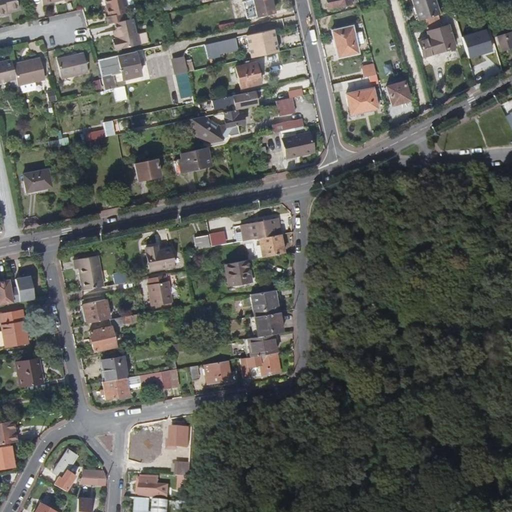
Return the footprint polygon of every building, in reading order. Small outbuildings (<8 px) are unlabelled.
[(17,7),(15,0),(0,0),(0,14),(5,13),(5,10),(17,7)] [(128,11),(125,0),(104,0),(108,15),(106,16),(108,23),(114,22),(125,19),(123,12),(128,11)] [(253,0),(254,1),(245,3),(248,15),(256,13),(257,15),(274,11),(271,0),(253,0)] [(440,13),(435,0),(413,0),(420,20),(424,18),(438,14),(440,13)] [(447,12),(438,15),(441,24),(450,21),(447,12)] [(438,15),(438,14),(424,18),(428,31),(442,27),(441,24),(438,15)] [(134,33),(130,18),(125,19),(114,22),(116,33),(113,34),(117,48),(138,43),(135,32),(134,33)] [(233,21),(217,24),(218,30),(234,27),(233,21)] [(358,53),(352,25),(332,30),(336,48),(337,47),(339,56),(346,54),(346,55),(358,53)] [(454,47),(448,25),(442,27),(428,31),(430,38),(419,41),(423,56),(454,47)] [(278,51),(273,28),(247,35),(251,57),(278,51)] [(461,36),(468,57),(475,55),(476,53),(482,51),(484,52),(491,50),(485,29),(461,36)] [(511,46),(511,30),(495,35),(499,50),(511,46)] [(235,37),(204,45),(207,59),(211,58),(218,56),(219,56),(219,54),(238,49),(235,37)] [(140,76),(135,50),(97,59),(102,79),(104,90),(112,88),(108,67),(120,65),(123,80),(140,76)] [(87,70),(82,51),(56,57),(60,76),(87,70)] [(185,55),(172,57),(174,73),(187,71),(185,55)] [(218,56),(211,58),(213,64),(220,63),(218,56)] [(45,79),(40,58),(12,64),(16,79),(17,85),(45,79)] [(16,79),(12,64),(11,59),(0,61),(0,82),(9,80),(16,79)] [(260,83),(256,61),(235,66),(240,87),(260,83)] [(376,74),(374,66),(361,69),(363,76),(370,75),(376,74)] [(174,74),(172,67),(157,71),(158,78),(174,74)] [(364,84),(362,77),(343,81),(344,88),(364,84)] [(409,100),(404,81),(386,86),(391,104),(409,100)] [(21,85),(22,91),(36,88),(35,82),(21,85)] [(310,93),(308,86),(296,89),(297,95),(310,93)] [(377,108),(373,87),(346,93),(348,106),(350,105),(352,112),(359,110),(360,112),(377,108)] [(53,92),(46,93),(48,102),(54,100),(53,92)] [(250,105),(248,93),(238,95),(238,94),(215,98),(217,107),(234,104),(235,109),(239,108),(250,105)] [(299,111),(296,96),(280,99),(283,115),(299,111)] [(244,132),(242,124),(248,122),(246,112),(241,113),(239,108),(226,111),(229,123),(228,124),(224,125),(209,114),(194,117),(197,131),(214,141),(227,138),(231,131),(235,134),(244,132)] [(307,125),(305,116),(282,121),(284,130),(295,127),(307,125)] [(85,139),(115,134),(113,122),(83,127),(85,139)] [(296,134),(295,127),(284,130),(281,130),(282,137),(296,134)] [(231,141),(235,134),(231,131),(227,138),(231,141)] [(314,151),(309,131),(296,134),(282,137),(287,157),(314,151)] [(210,164),(206,147),(180,152),(184,170),(210,164)] [(160,174),(156,158),(134,163),(138,179),(160,174)] [(49,187),(45,169),(21,174),(24,192),(49,187)] [(280,235),(277,219),(246,224),(249,241),(259,239),(280,235)] [(214,247),(212,235),(200,237),(202,249),(214,247)] [(284,255),(280,235),(259,239),(262,259),(284,255)] [(173,267),(169,249),(158,252),(157,247),(145,249),(150,271),(173,267)] [(107,286),(101,256),(74,261),(76,269),(79,269),(83,291),(107,286)] [(254,288),(250,261),(226,265),(231,292),(254,288)] [(173,302),(168,275),(147,279),(152,306),(173,302)] [(17,288),(10,289),(13,303),(35,299),(31,276),(16,279),(17,288)] [(9,280),(0,281),(0,305),(13,303),(10,289),(9,280)] [(279,313),(276,291),(252,295),(255,317),(279,313)] [(108,302),(107,296),(84,300),(85,306),(108,302)] [(111,322),(108,302),(85,306),(89,326),(111,322)] [(29,344),(24,312),(1,316),(6,347),(29,344)] [(282,333),(279,313),(255,317),(258,337),(276,335),(282,333)] [(123,328),(121,320),(111,322),(113,330),(123,328)] [(117,350),(113,330),(91,334),(94,354),(117,350)] [(278,352),(276,335),(258,337),(250,339),(253,357),(278,352)] [(278,352),(253,357),(242,359),(244,374),(250,373),(249,366),(262,364),(264,377),(281,374),(278,352)] [(128,378),(124,358),(102,362),(106,382),(128,378)] [(42,383),(38,359),(17,363),(21,387),(42,383)] [(232,381),(229,361),(211,364),(213,376),(207,378),(208,385),(232,381)] [(200,377),(198,366),(191,367),(193,379),(200,377)] [(179,386),(176,370),(171,371),(173,387),(179,386)] [(173,387),(171,371),(141,376),(143,382),(158,379),(159,383),(165,382),(166,388),(173,387)] [(131,396),(128,378),(106,382),(103,382),(107,400),(131,396)] [(15,428),(14,421),(0,423),(0,444),(17,442),(16,434),(15,432),(15,428)] [(166,437),(168,423),(161,422),(159,436),(166,437)] [(190,447),(191,428),(173,427),(173,435),(169,435),(168,450),(177,450),(178,446),(190,447)] [(0,468),(14,466),(11,447),(0,448),(0,468)] [(67,471),(79,456),(71,450),(53,471),(69,485),(75,478),(67,471)] [(106,492),(107,479),(81,479),(76,492),(106,492)] [(156,500),(158,480),(141,479),(140,499),(156,500)] [(90,511),(91,500),(79,499),(77,511),(90,511)] [(168,511),(169,501),(156,500),(140,499),(136,499),(135,511),(168,511)]
